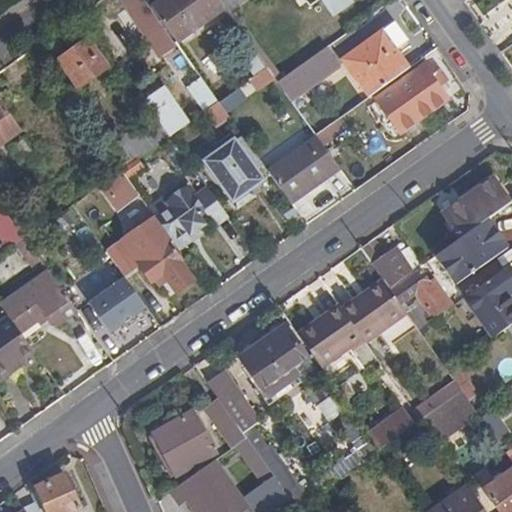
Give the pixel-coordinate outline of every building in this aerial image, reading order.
[(141,0),(123,0),(130,9),(142,1),(141,0)] [(218,0),(164,0),(151,9),(177,46),(226,10),(218,0)] [(218,0),(226,10),(228,14),(246,0),(218,0)] [(305,0),(311,7),(320,0),(322,0),(334,15),(351,3),(348,0),(305,0)] [(163,57),(175,47),(142,1),(130,9),(163,57)] [(369,99),(410,70),(395,49),(405,41),(395,27),(343,63),(369,99)] [(79,90),(109,68),(90,42),(60,63),(79,90)] [(255,78),(268,68),(249,42),(237,51),(255,78)] [(336,62),(327,49),(279,84),(290,100),(316,82),(314,79),(336,62)] [(258,94),(277,81),(268,68),(255,78),(248,83),(258,94)] [(450,101),(440,87),(434,78),(428,69),(380,102),(402,134),(450,101)] [(434,78),(440,87),(445,84),(439,75),(434,78)] [(207,112),(219,103),(202,80),(190,88),(207,112)] [(158,110),(153,114),(154,115),(171,138),(186,127),(161,94),(152,100),(158,110)] [(0,103),(0,147),(20,132),(0,103)] [(154,115),(106,150),(122,172),(139,160),(171,138),(154,115)] [(317,137),(324,147),(346,131),(339,120),(316,136),(317,137)] [(268,172),(290,203),(339,168),(324,147),(317,137),(268,172)] [(263,181),(235,141),(205,161),(234,202),(263,181)] [(139,160),(122,172),(130,183),(146,170),(139,160)] [(130,183),(122,172),(101,187),(118,211),(140,197),(130,183)] [(443,215),(460,240),(509,206),(491,182),(443,215)] [(169,203),(189,188),(186,183),(149,209),(156,219),(157,220),(173,209),(169,203)] [(200,220),(208,214),(196,197),(189,188),(169,203),(173,209),(157,220),(173,243),(174,244),(190,233),(191,236),(201,228),(204,226),(200,220)] [(217,226),(229,218),(208,189),(196,197),(208,214),(217,226)] [(0,240),(9,253),(27,241),(0,203),(0,240)] [(156,219),(123,243),(153,283),(159,280),(161,284),(167,280),(176,294),(195,281),(169,245),(173,243),(157,220),(156,219)] [(174,244),(179,251),(204,232),(201,228),(191,236),(190,233),(174,244)] [(0,278),(4,284),(41,259),(27,241),(9,253),(0,259),(0,278)] [(380,262),(367,245),(359,251),(383,283),(388,290),(413,273),(396,250),(380,262)] [(507,267),(511,263),(511,245),(507,249),(504,245),(491,254),(502,270),(507,267)] [(511,290),(511,273),(507,267),(502,270),(463,298),(492,339),(511,325),(511,301),(507,294),(511,290)] [(406,315),(417,331),(453,306),(437,283),(432,286),(421,271),(389,293),(399,305),(414,295),(421,304),(406,315)] [(65,322),(79,313),(50,273),(2,307),(10,317),(21,333),(38,322),(40,324),(57,313),(65,322)] [(126,279),(91,303),(113,334),(147,310),(126,279)] [(388,290),(383,283),(342,312),(363,341),(365,344),(406,315),(399,305),(389,293),(388,290)] [(339,307),(298,337),(322,371),(363,341),(342,312),(339,307)] [(0,382),(37,355),(21,333),(10,317),(0,324),(0,382)] [(305,357),(285,329),(241,360),(267,397),(286,383),(281,376),(305,357)] [(224,372),(206,385),(217,400),(226,412),(244,438),(261,425),(224,372)] [(436,411),(461,393),(454,383),(430,401),(436,411)] [(437,444),(477,415),(476,413),(461,393),(436,411),(421,421),(437,444)] [(325,397),(312,406),(324,422),(337,413),(325,397)] [(226,412),(217,400),(204,410),(213,421),(226,412)] [(498,441),(509,430),(490,409),(479,419),(498,441)] [(367,434),(379,450),(412,427),(401,411),(367,434)] [(232,447),(244,438),(226,412),(213,421),(232,447)] [(153,435),(176,476),(214,453),(191,413),(153,435)] [(172,478),(176,476),(153,435),(149,437),(172,478)] [(274,480),(244,438),(232,447),(223,454),(230,465),(243,457),(265,487),(274,480)] [(386,467),(378,456),(369,462),(377,473),(386,467)] [(249,511),(213,461),(175,489),(185,502),(189,500),(197,511),(249,511)] [(500,511),(511,511),(511,471),(485,491),(500,511)] [(41,503),(45,511),(77,511),(80,511),(64,476),(35,489),(41,503)] [(484,511),(468,488),(433,511),(484,511)] [(45,511),(41,503),(28,511),(45,511)]
